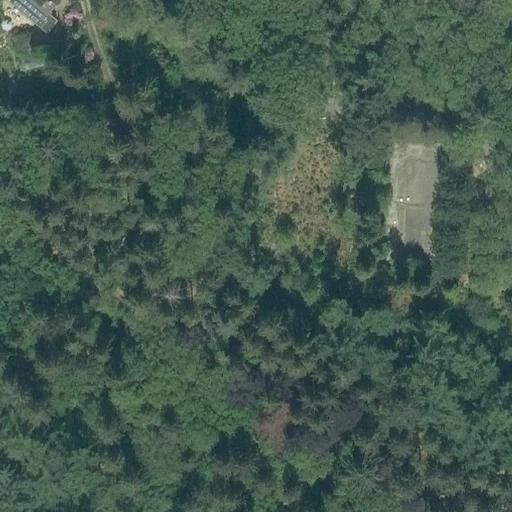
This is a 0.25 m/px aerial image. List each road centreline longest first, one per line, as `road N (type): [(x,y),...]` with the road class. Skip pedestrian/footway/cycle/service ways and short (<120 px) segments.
road 1 (track): [(369,511),(162,358),(312,78)]
road 2 (track): [(178,0),(511,185)]
